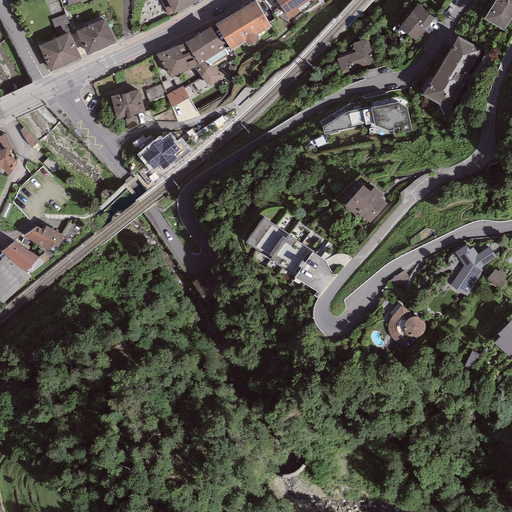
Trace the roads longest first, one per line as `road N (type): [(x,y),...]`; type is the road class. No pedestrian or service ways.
road 1 (tertiary): [(65,82),(182,255),(198,264),(208,253),(183,209),(190,188),(336,97),(415,71),(469,0)]
road 2 (tertiary): [(511,51),(483,152),(415,197),(321,313),(340,325),(396,266),(462,233),(511,226)]
road 3 (secondary): [(65,82),(232,0)]
